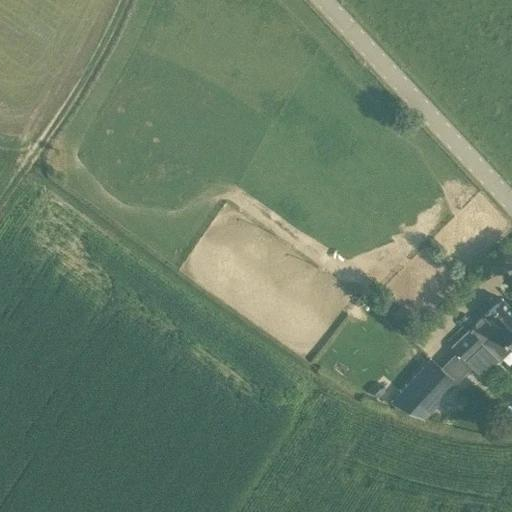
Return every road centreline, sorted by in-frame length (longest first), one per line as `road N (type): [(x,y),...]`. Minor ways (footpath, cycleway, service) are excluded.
road 1 (unclassified): [(511,201),(323,0)]
road 2 (track): [(0,205),(129,0)]
